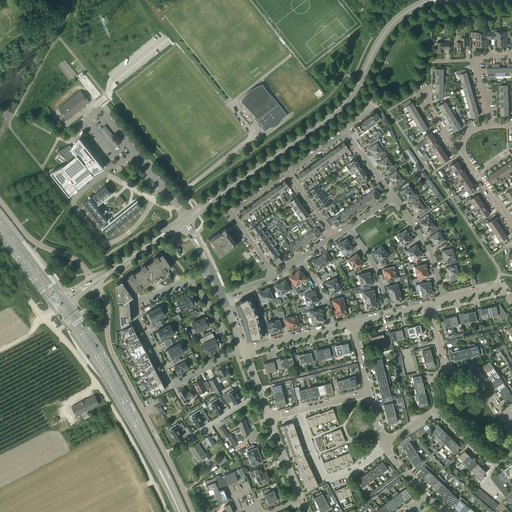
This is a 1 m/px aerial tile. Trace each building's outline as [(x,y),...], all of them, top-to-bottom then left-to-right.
[(501,39),(501,46),(507,46),(507,38),(510,38),(510,31),(507,31),(507,30),(506,29),(505,29),(503,29),(501,29),(500,30),(500,32),(500,33),(500,39),(501,39)] [(476,47),(481,47),(481,40),(482,40),(482,33),(482,32),(472,32),(472,39),(476,39),(476,47)] [(482,32),(482,33),(482,40),(481,40),(481,47),(488,47),(488,38),(491,38),(491,32),(482,32)] [(491,32),(491,38),(495,38),(495,46),(501,46),(501,39),(500,39),(500,33),(500,32),(494,32),(491,32)] [(465,46),(468,46),(468,37),(461,38),(461,42),(456,43),(457,51),(465,51),(465,46)] [(436,42),(437,52),(444,52),(443,49),(449,49),(449,42),(443,43),(443,42),(436,42)] [(496,76),(495,64),(492,65),(492,67),(493,67),(493,68),(488,68),(488,79),(491,79),(492,78),(492,76),(496,76)] [(504,75),(503,68),(498,68),(498,67),(499,67),(499,64),(495,64),(496,76),(504,75)] [(461,81),(468,79),(466,72),(465,69),(456,72),(457,75),(459,74),(461,81)] [(461,81),(463,88),(470,86),(468,79),(461,81)] [(241,102),(254,116),(255,115),(246,104),(247,97),(257,89),(264,90),(265,92),(267,91),(263,85),(259,87),(254,89),(248,93),(245,97),(241,102)] [(472,93),(470,86),(463,88),(465,95),(472,93)] [(281,121),(281,120),(287,115),(268,90),(267,91),(265,92),(264,90),(257,89),(247,97),(246,104),(255,115),(254,116),(254,118),(257,122),(260,123),(261,122),(263,124),(262,125),(262,128),(265,132),(270,128),(274,124),(276,126),(275,126),(274,127),(275,127),(276,126),(277,126),(278,125),(279,124),(280,123),(281,122),(281,121)] [(80,91),(58,109),(67,120),(70,117),(74,115),(89,102),(80,91)] [(475,102),(472,93),(465,95),(467,104),(475,102)] [(406,107),(407,109),(409,113),(416,109),(412,103),(411,103),(410,100),(402,105),(404,108),(406,107)] [(439,105),(442,111),(449,107),(445,101),(439,105)] [(467,104),(469,111),(477,109),(475,102),(467,104)] [(442,111),(446,118),(454,113),(455,113),(451,107),(449,108),(449,107),(442,111)] [(409,113),(411,116),(413,119),(420,115),(416,109),(409,113)] [(479,116),(477,109),(469,111),(471,118),(479,116)] [(382,121),(386,118),(382,112),(378,115),(376,112),(371,115),(377,123),(381,120),(382,121)] [(454,113),(446,118),(450,125),(459,119),(455,113),(454,113)] [(371,115),(367,118),(372,126),(377,123),(371,115)] [(413,119),(414,121),(417,126),(423,122),(420,115),(413,119)] [(367,118),(363,122),(368,129),(372,126),(367,118)] [(459,119),(450,125),(454,131),(455,131),(456,133),(459,131),(459,130),(463,128),(467,125),(465,123),(462,125),(459,119)] [(363,122),(358,125),(363,132),(364,132),(368,129),(363,122)] [(421,132),(427,128),(423,122),(417,126),(421,132)] [(363,132),(358,125),(354,128),(356,131),(352,133),(356,139),(360,136),(359,135),(363,132)] [(108,140),(114,136),(106,126),(100,130),(108,140)] [(416,145),(417,147),(434,136),(431,131),(423,136),(425,139),(416,145)] [(429,145),(437,140),(434,136),(417,147),(418,149),(428,143),(429,145)] [(370,151),(372,153),(380,147),(382,145),(380,141),(381,140),(379,137),(370,143),(372,146),(368,149),(369,151),(370,151)] [(91,175),(103,168),(80,139),(76,144),(75,142),(71,148),(69,145),(66,147),(59,153),(57,151),(69,162),(63,167),(63,166),(50,172),(69,196),(78,186),(77,185),(85,179),(91,174),(91,175)] [(428,150),(429,152),(440,145),(437,140),(429,145),(431,148),(428,150)] [(345,145),(347,144),(345,141),(340,145),(345,152),(349,150),(345,145)] [(340,145),(335,149),(341,159),(343,158),(341,155),(345,152),(340,145)] [(379,155),(380,157),(386,153),(384,151),(386,149),(382,145),(380,147),(372,153),(373,155),(372,155),(374,158),(379,155)] [(435,154),(443,149),(440,145),(429,152),(431,153),(434,151),(435,154)] [(335,149),(330,152),(335,159),(338,157),(340,160),(341,159),(335,149)] [(446,154),(443,149),(435,154),(437,157),(434,159),(435,161),(446,154)] [(330,152),(326,155),(331,162),(335,159),(330,152)] [(381,167),(390,161),(387,156),(388,156),(386,153),(380,157),(382,159),(377,162),(379,165),(380,165),(381,167)] [(446,154),(435,161),(433,162),(435,164),(440,161),(441,163),(449,159),(446,154)] [(326,155),(321,158),(326,165),(329,163),(331,166),(333,165),(331,162),(326,155)] [(326,165),(321,158),(317,161),(324,171),(325,170),(323,168),(326,165)] [(345,166),(348,170),(351,169),(358,163),(355,159),(345,166)] [(317,161),(313,164),(318,172),(321,169),(323,172),(324,171),(317,161)] [(393,165),(390,161),(381,167),(383,168),(382,169),(384,172),(388,169),(390,171),(395,167),(396,167),(400,164),(399,163),(397,164),(397,163),(396,164),(395,163),(393,165)] [(449,170),(450,172),(460,165),(457,161),(450,166),(452,168),(449,170)] [(352,175),(354,173),(361,168),(358,163),(351,169),(348,170),(352,175)] [(313,164),(308,167),(315,177),(317,176),(315,174),(318,172),(313,164)] [(507,164),(504,166),(503,167),(509,177),(511,176),(509,173),(511,171),(507,164)] [(456,175),(463,170),(460,165),(450,172),(451,174),(454,172),(456,175)] [(314,178),(315,177),(316,179),(317,179),(315,177),(308,167),(303,171),(308,178),(312,176),(314,178)] [(399,174),(397,170),(396,167),(395,167),(390,171),(392,173),(387,176),(389,179),(390,179),(391,180),(400,175),(399,174)] [(503,167),(498,170),(503,177),(506,175),(508,178),(509,177),(503,167)] [(361,168),(354,173),(357,177),(365,172),(361,168)] [(456,181),(466,174),(463,170),(456,175),(458,178),(455,180),(456,181)] [(503,177),(498,170),(494,173),(500,183),(502,182),(500,179),(503,177)] [(298,175),(300,177),(301,176),(304,181),(308,178),(303,171),(298,175)] [(357,177),(355,179),(358,184),(368,177),(365,172),(357,177)] [(394,186),(395,185),(397,187),(405,181),(404,179),(405,178),(402,173),(400,175),(391,180),(393,182),(392,183),(394,186)] [(494,173),(489,176),(491,179),(494,183),(497,181),(499,184),(500,183),(494,173)] [(462,184),(469,180),(466,174),(456,181),(457,183),(460,182),(462,184)] [(286,183),(288,182),(286,180),(280,184),(286,191),(290,188),(286,183)] [(473,184),(471,181),(469,180),(462,184),(464,188),(461,190),(463,191),(473,184)] [(403,194),(404,196),(412,190),(409,186),(410,185),(408,182),(403,186),(404,189),(400,192),(402,195),(403,194)] [(276,187),(283,197),(284,196),(282,193),(286,191),(280,184),(276,187)] [(382,189),(378,184),(375,186),(374,184),(372,186),(374,188),(371,190),(376,198),(380,195),(379,192),(382,189)] [(464,193),(467,191),(469,194),(476,189),(473,184),(463,191),(464,193)] [(318,185),(310,190),(314,195),(324,188),(323,186),(320,188),(318,185)] [(105,186),(92,196),(98,203),(110,193),(105,186)] [(271,190),(277,197),(279,195),(281,198),(283,197),(276,187),(271,190)] [(317,199),(324,194),(322,191),(324,189),(324,188),(314,195),(317,199)] [(267,193),(274,203),(275,202),(274,200),(277,197),(271,190),(267,193)] [(366,194),(371,201),(376,198),(371,190),(366,194)] [(412,200),(418,196),(416,194),(415,194),(412,190),(404,196),(405,198),(404,198),(406,201),(411,198),(412,200)] [(262,197),(268,204),(271,202),(273,204),(274,203),(267,193),(262,197)] [(320,203),(330,197),(329,195),(326,197),(324,194),(317,199),(320,203)] [(362,197),(367,204),(371,201),(366,194),(362,197)] [(471,198),(470,196),(465,199),(466,202),(470,199),(473,204),(480,199),(477,194),(471,198)] [(418,196),(412,200),(414,203),(410,206),(412,208),(414,210),(422,204),(419,200),(420,199),(418,196)] [(258,199),(266,209),(267,208),(265,206),(268,204),(262,197),(258,199)] [(299,202),(296,197),(289,202),(292,207),(299,202)] [(323,208),(331,203),(328,200),(331,198),(330,197),(320,203),(323,208)] [(357,200),(363,207),(367,204),(362,197),(357,200)] [(89,198),(83,203),(101,226),(107,221),(89,198)] [(254,203),(259,210),(262,208),(264,210),(266,209),(258,199),(254,203)] [(473,204),(475,207),(472,209),(473,211),(483,204),(480,199),(473,204)] [(355,206),(358,210),(363,207),(357,200),(353,203),(355,206)] [(137,202),(103,229),(108,235),(142,208),(137,202)] [(292,207),(295,211),(302,206),(299,202),(292,207)] [(422,204),(414,210),(415,212),(414,212),(416,215),(418,214),(420,216),(430,208),(429,206),(427,207),(424,202),(422,204)] [(259,210),(254,203),(250,206),(257,216),(258,215),(256,212),(259,210)] [(349,206),(354,214),(358,210),(355,206),(353,203),(349,206)] [(477,211),(479,213),(479,214),(487,209),(483,204),(473,211),(474,213),(477,211)] [(257,216),(250,206),(245,209),(250,216),(253,214),(255,217),(256,216),(257,216)] [(295,211),(298,216),(305,211),(302,206),(295,211)] [(344,209),(349,217),(354,214),(349,206),(344,209)] [(239,213),(241,216),(242,215),(246,220),(250,216),(245,209),(239,213)] [(340,212),(345,220),(349,217),(344,209),(340,212)] [(486,220),(486,219),(484,217),(490,214),(487,209),(479,214),(483,218),(479,221),(481,223),(482,222),(486,220)] [(298,216),(301,220),(309,215),(305,211),(298,216)] [(335,216),(341,223),(345,220),(340,212),(335,216)] [(423,227),(431,222),(428,217),(429,217),(428,214),(420,220),(421,222),(419,223),(421,226),(422,226),(423,227)] [(331,219),(330,218),(327,221),(331,226),(334,223),(336,226),(341,223),(335,216),(331,219)] [(490,227),(497,222),(494,218),(489,221),(487,219),(486,220),(482,222),(484,225),(487,223),(490,227)] [(311,229),(317,237),(321,233),(319,231),(323,228),(319,222),(315,225),(314,223),(310,227),(311,229)] [(431,222),(423,227),(424,229),(424,230),(425,233),(430,230),(432,232),(437,228),(435,225),(434,226),(431,222)] [(501,228),(497,222),(490,227),(492,231),(489,232),(491,234),(501,228)] [(252,229),(255,233),(262,228),(259,223),(252,228),(251,229),(252,229)] [(310,230),(307,232),(312,240),(317,237),(311,229),(310,227),(308,228),(310,230)] [(222,255),(234,246),(233,244),(235,243),(228,233),(226,234),(225,232),(227,231),(224,228),(210,239),(211,241),(209,242),(218,255),(220,253),(222,255)] [(255,233),(258,237),(265,232),(262,229),(262,228),(255,233)] [(432,240),(433,241),(441,236),(438,231),(439,231),(437,228),(432,232),(433,234),(429,237),(431,240),(432,240)] [(504,232),(501,228),(491,234),(492,236),(495,234),(497,237),(504,232)] [(268,230),(265,232),(258,237),(261,242),(271,235),(268,230)] [(396,235),(400,241),(408,235),(407,234),(408,233),(406,230),(400,234),(399,233),(396,235)] [(307,232),(303,235),(308,243),(312,240),(307,232)] [(502,241),(507,237),(504,232),(497,237),(500,242),(496,244),(498,247),(503,243),(502,241)] [(271,235),(261,242),(264,246),(274,239),(271,235)] [(303,235),(298,239),(303,246),(308,243),(303,235)] [(408,235),(400,241),(403,246),(412,240),(410,236),(409,237),(408,235)] [(441,236),(433,241),(434,243),(433,244),(435,247),(440,243),(441,246),(447,242),(445,239),(444,240),(441,236)] [(340,250),(349,244),(348,242),(349,242),(346,238),(341,242),(340,242),(337,244),(341,250),(340,250)] [(267,251),(276,244),(277,243),(274,239),(264,246),(267,251)] [(298,239),(294,242),(299,249),(303,246),(298,239)] [(289,245),(291,247),(295,252),(299,249),(294,242),(289,245)] [(349,244),(340,250),(343,255),(353,249),(351,245),(350,246),(349,244)] [(376,255),(377,257),(385,251),(381,245),(378,248),(378,249),(373,252),(375,256),(376,255)] [(407,253),(409,256),(418,250),(417,248),(418,248),(416,245),(407,251),(408,253),(407,253)] [(443,254),(443,256),(453,253),(452,248),(453,248),(452,245),(446,247),(446,249),(441,251),(442,254),(443,254)] [(267,251),(270,255),(278,250),(277,249),(274,246),(267,251)] [(284,252),(281,248),(278,250),(270,255),(273,260),(281,254),(284,252)] [(385,251),(377,257),(378,259),(377,259),(380,262),(390,256),(386,250),(385,251)] [(418,250),(409,256),(413,261),(423,255),(420,251),(420,252),(418,250)] [(321,255),(327,264),(331,262),(330,261),(332,260),(326,251),(322,253),(323,254),(321,255)] [(161,252),(124,278),(134,292),(171,266),(161,252)] [(350,265),(359,259),(358,257),(359,257),(357,253),(348,260),(349,262),(348,262),(350,265)] [(454,258),(453,253),(443,256),(444,258),(443,258),(444,261),(449,260),(450,263),(457,261),(456,258),(454,258)] [(284,259),(281,254),(273,260),(277,264),(279,262),(280,264),(286,260),(285,258),(284,259)] [(327,264),(321,255),(317,258),(323,268),(324,268),(323,266),(327,264),(327,265),(327,264)] [(318,272),(323,268),(317,258),(315,259),(311,261),(315,267),(314,267),(317,270),(318,272)] [(360,260),(359,259),(350,265),(352,268),(353,268),(355,270),(364,263),(361,260),(360,260)] [(447,270),(447,272),(457,270),(456,265),(461,264),(460,260),(457,261),(450,263),(447,264),(447,266),(445,267),(446,270),(447,270)] [(395,266),(399,265),(398,262),(393,263),(392,263),(393,266),(382,269),(383,273),(384,273),(385,274),(396,272),(395,266)] [(415,273),(426,270),(425,268),(426,268),(425,264),(415,267),(416,272),(415,273)] [(296,273),(295,274),(302,284),(301,282),(306,278),(304,275),(303,275),(299,270),(296,272),(296,273)] [(428,276),(427,272),(426,272),(426,270),(415,273),(416,276),(417,276),(418,278),(428,276)] [(457,270),(447,272),(448,275),(447,275),(448,278),(450,278),(451,281),(454,281),(454,279),(460,278),(459,275),(457,270)] [(358,281),(370,278),(369,276),(370,276),(369,272),(357,275),(358,281)] [(398,277),(396,272),(385,274),(385,276),(384,277),(385,281),(398,278),(398,277)] [(293,287),(294,288),(297,293),(297,292),(299,291),(297,287),(302,284),(295,274),(293,275),(293,274),(289,277),(295,286),(293,287)] [(328,287),(339,283),(339,282),(338,283),(336,277),(325,282),(327,286),(327,285),(328,287)] [(370,280),(370,278),(358,281),(359,281),(360,284),(361,284),(361,286),(372,284),(371,280),(370,280)] [(132,296),(121,280),(116,284),(120,328),(129,323),(129,318),(131,318),(129,298),(132,296)] [(282,283),(280,284),(286,294),(285,292),(290,289),(285,280),(281,282),(282,283)] [(417,285),(418,291),(430,288),(430,286),(431,286),(430,282),(417,285)] [(342,288),(339,283),(328,287),(329,289),(328,289),(330,293),(342,288)] [(286,294),(280,284),(278,285),(278,284),(274,286),(280,297),(286,294)] [(389,290),(389,292),(399,290),(397,284),(387,286),(388,290),(389,290)] [(266,290),(264,291),(267,299),(273,297),(269,288),(265,289),(266,290)] [(430,288),(418,291),(420,290),(422,297),(426,296),(426,295),(432,294),(431,290),(430,288)] [(361,293),(362,298),(374,296),(373,294),(374,293),(373,289),(361,293)] [(258,292),(261,301),(267,299),(264,291),(262,291),(262,290),(258,292)] [(306,300),(316,296),(315,294),(316,294),(314,290),(304,294),(306,300)] [(194,299),(192,295),(178,302),(180,306),(194,299)] [(403,301),(401,295),(390,297),(391,299),(390,299),(391,303),(397,302),(398,303),(402,302),(401,301),(403,301)] [(307,306),(319,301),(317,298),(316,298),(316,296),(306,300),(304,301),(307,306)] [(256,310),(249,297),(238,303),(246,317),(251,339),(263,336),(260,322),(264,321),(263,316),(262,314),(260,308),(256,310)] [(333,303),(334,305),(344,303),(343,297),(331,299),(332,303),(333,303)] [(196,304),(194,299),(180,306),(182,311),(184,309),(184,310),(196,304)] [(375,301),(365,303),(367,310),(371,309),(371,308),(378,307),(377,303),(376,303),(375,301)] [(499,304),(495,305),(497,315),(499,315),(502,320),(507,316),(499,304)] [(497,315),(495,305),(491,306),(491,307),(487,308),(490,317),(496,316),(496,315),(497,315)] [(160,307),(145,314),(148,318),(162,311),(160,307)] [(309,312),(308,312),(310,317),(311,317),(321,315),(320,313),(321,313),(320,309),(314,310),(313,307),(308,309),(309,312)] [(345,308),(335,310),(335,312),(334,312),(335,316),(341,315),(342,316),(348,314),(346,308),(345,308)] [(483,308),(478,309),(480,320),(490,317),(487,308),(483,309),(483,308)] [(473,312),(469,313),(471,322),(480,320),(478,309),(473,311),(473,312)] [(148,318),(150,323),(164,315),(162,311),(148,318)] [(464,313),(459,314),(462,324),(471,322),(469,313),(465,314),(464,313)] [(455,316),(451,317),(453,327),(462,324),(459,314),(454,315),(455,316)] [(291,317),(293,326),(295,326),(295,327),(299,326),(297,315),(291,317)] [(316,322),(323,321),(322,317),(321,317),(321,315),(311,317),(313,324),(316,323),(316,322)] [(192,323),(194,328),(209,321),(207,316),(194,322),(192,323)] [(291,327),(293,327),(291,317),(285,318),(287,329),(291,328),(291,327)] [(444,319),(445,321),(441,322),(444,332),(447,331),(446,328),(453,327),(451,317),(447,318),(446,317),(444,318),(444,319)] [(273,321),(276,331),(278,330),(278,331),(282,330),(279,319),(273,321)] [(209,320),(209,321),(194,328),(197,332),(211,325),(209,320)] [(267,322),(270,333),(274,332),(274,331),(276,331),(273,321),(267,322)] [(419,335),(422,334),(420,324),(418,324),(418,325),(414,326),(416,335),(418,343),(419,346),(428,344),(427,341),(421,342),(419,335)] [(123,329),(126,336),(128,335),(135,331),(132,325),(123,329)] [(169,325),(155,332),(157,337),(172,329),(169,325)] [(407,338),(410,337),(416,335),(414,326),(410,328),(409,326),(404,327),(407,338)] [(396,331),(398,340),(407,338),(404,327),(399,329),(400,330),(396,331)] [(172,329),(157,337),(160,341),(174,334),(172,329)] [(128,338),(130,342),(138,337),(135,331),(128,335),(126,336),(128,338)] [(394,349),(392,341),(398,340),(396,331),(391,332),(391,331),(386,332),(389,342),(390,350),(391,352),(394,351),(394,349)] [(385,343),(389,342),(386,332),(381,333),(381,335),(377,336),(379,344),(385,343)] [(207,336),(205,337),(200,339),(202,343),(205,341),(206,343),(202,345),(206,352),(221,345),(218,339),(215,340),(215,339),(213,340),(212,338),(214,337),(212,333),(207,336)] [(379,344),(377,336),(373,337),(373,335),(370,336),(373,346),(379,344)] [(130,342),(133,348),(142,344),(138,337),(130,342)] [(344,355),(343,353),(350,352),(347,341),(345,342),(345,343),(341,344),(344,355)] [(133,348),(136,355),(145,350),(142,344),(133,348)] [(179,344),(165,351),(167,355),(181,348),(179,344)] [(344,355),(341,344),(337,345),(336,344),(331,345),(334,358),(344,355)] [(468,348),(465,349),(467,358),(467,359),(467,358),(469,358),(469,357),(473,356),(474,356),(471,345),(470,344),(469,344),(468,346),(468,348)] [(474,344),(471,345),(474,356),(473,356),(474,357),(476,356),(480,355),(483,354),(482,352),(482,349),(481,348),(480,345),(477,346),(475,347),(474,344)] [(334,358),(331,345),(326,347),(327,348),(322,349),(325,358),(331,357),(331,358),(334,358)] [(421,358),(424,357),(432,355),(430,349),(429,349),(428,346),(420,349),(421,354),(420,355),(421,358)] [(382,354),(381,352),(380,347),(376,348),(377,353),(372,354),(372,357),(382,355),(382,354)] [(167,355),(170,360),(181,354),(181,353),(184,352),(181,348),(167,355)] [(318,360),(325,358),(322,349),(318,350),(318,349),(313,350),(316,360),(318,360)] [(461,359),(459,350),(454,352),(454,349),(449,350),(451,360),(454,359),(454,361),(455,362),(455,361),(457,361),(457,360),(461,359)] [(465,349),(459,350),(461,359),(461,361),(461,360),(463,359),(467,358),(465,349)] [(136,355),(140,361),(148,356),(145,350),(136,355)] [(313,361),(316,360),(313,350),(308,351),(308,353),(304,353),(307,363),(313,361)] [(503,360),(506,359),(501,351),(495,354),(497,357),(500,355),(503,360)] [(394,362),(392,352),(386,354),(387,357),(390,356),(391,363),(394,362)] [(300,365),(307,363),(304,353),(300,355),(300,353),(295,355),(297,365),(300,364),(300,365)] [(294,366),(297,365),(295,355),(289,356),(290,357),(285,358),(288,368),(294,366)] [(140,361),(143,367),(152,363),(148,356),(140,361)] [(178,361),(179,364),(173,367),(175,371),(176,370),(178,374),(188,368),(185,362),(186,361),(184,358),(178,361)] [(279,370),(281,369),(288,368),(285,358),(282,359),(281,358),(276,359),(279,370)] [(379,366),(383,365),(381,358),(372,361),(374,367),(379,366)] [(264,364),(265,370),(269,369),(269,372),(279,370),(276,359),(271,361),(271,362),(264,364)] [(486,371),(493,367),(490,362),(483,366),(486,371)] [(143,367),(146,374),(155,369),(152,363),(143,367)] [(385,371),(383,365),(379,366),(374,367),(375,373),(380,372),(385,371)] [(493,367),(486,371),(490,376),(497,372),(493,367)] [(221,382),(230,377),(227,370),(225,371),(224,368),(217,371),(218,374),(217,375),(218,377),(215,378),(209,381),(215,393),(222,390),(218,383),(221,382)] [(146,374),(150,380),(158,375),(155,369),(146,374)] [(386,377),(385,371),(380,372),(375,373),(377,380),(382,378),(386,377)] [(412,380),(412,383),(422,381),(420,372),(419,373),(417,373),(409,375),(410,378),(413,377),(413,380),(412,380)] [(502,375),(500,377),(497,372),(490,376),(493,381),(502,375)] [(158,375),(150,380),(153,386),(162,382),(158,375)] [(506,380),(502,375),(493,381),(496,387),(506,380)] [(349,377),(352,387),(358,385),(356,376),(349,377)] [(294,385),(297,384),(296,381),(303,380),(302,377),(292,379),(294,385)] [(345,388),(352,387),(349,377),(343,379),(345,388)] [(388,384),(386,377),(382,378),(377,380),(379,386),(383,385),(388,384)] [(285,381),(286,384),(289,383),(289,387),(290,387),(291,390),(293,389),(292,383),(291,379),(285,381)] [(343,379),(337,381),(336,379),(333,380),(336,390),(339,389),(339,390),(345,388),(343,379)] [(206,390),(210,388),(206,381),(203,383),(204,383),(202,384),(200,380),(193,384),(199,394),(206,391),(206,390)] [(333,391),(336,390),(333,380),(330,381),(330,382),(324,384),(326,393),(333,391)] [(506,380),(496,387),(499,391),(506,387),(509,385),(506,380)] [(165,388),(162,382),(153,386),(156,393),(165,388)] [(320,395),(326,393),(324,384),(318,386),(320,395)] [(389,390),(388,384),(383,385),(379,386),(380,392),(385,391),(389,390)] [(282,388),(281,385),(272,387),(273,394),(284,391),(284,388),(282,388)] [(311,387),(313,396),(320,395),(318,386),(311,387)] [(305,389),(307,398),(313,396),(311,387),(305,389)] [(506,387),(499,391),(503,396),(510,392),(506,387)] [(189,399),(194,397),(191,391),(186,393),(184,389),(178,392),(183,403),(190,400),(189,399)] [(235,405),(241,401),(235,391),(234,391),(233,389),(228,392),(230,396),(227,398),(230,403),(233,401),(235,405)] [(307,398),(305,389),(298,391),(301,400),(307,398)] [(385,391),(380,392),(382,399),(383,402),(395,399),(395,395),(391,396),(389,390),(385,391)] [(510,392),(503,396),(506,402),(507,401),(508,403),(511,400),(511,390),(510,392)] [(284,398),(282,392),(284,391),(273,394),(275,400),(284,398)] [(417,395),(414,395),(416,401),(418,400),(420,407),(428,405),(425,393),(417,395)] [(88,398),(71,407),(76,416),(93,408),(93,407),(99,404),(95,395),(88,398)] [(167,403),(163,396),(158,399),(162,406),(167,403)] [(401,403),(402,407),(405,406),(402,397),(396,399),(397,402),(397,401),(398,404),(401,403)] [(218,415),(224,412),(219,405),(222,403),(219,398),(210,403),(218,415)] [(286,404),(284,398),(275,400),(277,406),(286,404)] [(390,410),(394,409),(392,403),(383,405),(385,411),(390,410)] [(160,405),(153,408),(157,415),(154,416),(157,421),(164,417),(162,413),(164,411),(160,405)] [(333,409),(326,411),(330,421),(336,418),(333,409)] [(385,411),(387,418),(391,417),(396,416),(394,409),(390,410),(385,411)] [(199,427),(205,424),(200,417),(203,415),(200,410),(191,415),(199,427)] [(326,411),(319,414),(323,422),(323,424),(330,421),(326,411)] [(319,413),(312,415),(316,425),(323,422),(319,414),(319,413)] [(312,415),(306,418),(310,428),(316,425),(312,415)] [(397,422),(396,416),(391,417),(387,418),(388,425),(397,422)] [(248,428),(245,419),(237,422),(239,428),(235,430),(236,433),(240,431),(248,428)] [(291,422),(282,426),(292,456),(293,458),(294,458),(296,464),(308,490),(317,486),(316,484),(305,460),(304,460),(291,422)] [(177,441),(183,437),(179,430),(182,428),(179,423),(170,429),(177,441)] [(435,438),(443,430),(438,425),(435,427),(436,429),(433,432),(434,432),(433,433),(435,435),(433,436),(435,438)] [(218,429),(224,438),(229,435),(224,426),(218,429)] [(248,428),(240,431),(242,435),(237,437),(239,441),(246,438),(245,434),(250,433),(248,428)] [(340,429),(331,433),(333,439),(343,435),(340,429)] [(442,440),(447,434),(443,430),(435,438),(440,443),(442,440)] [(446,444),(452,439),(447,434),(442,440),(446,444)] [(215,444),(209,435),(205,438),(210,447),(215,444)] [(343,435),(333,439),(336,446),(346,442),(343,435)] [(408,438),(400,443),(404,449),(403,449),(403,450),(405,451),(408,455),(416,450),(417,449),(415,446),(414,447),(412,444),(411,442),(408,438)] [(450,449),(456,443),(452,439),(446,444),(450,449)] [(456,443),(450,449),(453,451),(451,452),(453,454),(460,447),(458,445),(459,444),(457,442),(456,443)] [(206,457),(198,443),(190,448),(196,457),(195,458),(198,462),(206,457)] [(247,451),(250,458),(259,454),(256,447),(254,448),(253,444),(247,448),(248,451),(247,451)] [(408,455),(407,455),(408,457),(409,457),(411,460),(419,455),(416,450),(408,455)] [(459,457),(463,461),(469,455),(465,451),(459,457)] [(350,452),(343,455),(347,465),(354,462),(350,452)] [(259,454),(250,458),(252,465),(253,464),(255,467),(261,464),(260,462),(262,461),(259,454)] [(343,455),(337,457),(340,467),(347,465),(343,455)] [(411,460),(410,461),(412,463),(412,462),(415,466),(417,470),(425,461),(422,457),(421,458),(419,455),(411,460)] [(433,455),(429,459),(431,461),(433,460),(437,464),(439,462),(435,458),(435,457),(433,455)] [(468,465),(473,460),(469,455),(463,461),(468,465)] [(446,465),(451,461),(448,459),(447,460),(443,456),(441,458),(444,461),(443,462),(446,465)] [(337,457),(330,460),(334,470),(340,467),(337,457)] [(449,466),(454,471),(456,469),(451,465),(455,461),(453,459),(451,461),(446,465),(448,467),(449,466)] [(330,460),(325,462),(328,472),(334,470),(330,460)] [(472,470),(478,464),(473,460),(468,465),(472,470)] [(377,465),(382,472),(387,468),(382,462),(377,465)] [(432,469),(425,463),(420,469),(421,471),(419,473),(424,477),(430,471),(432,469)] [(476,474),(482,468),(478,464),(472,470),(476,474)] [(384,474),(382,472),(377,465),(372,469),(377,476),(379,478),(384,474)] [(511,475),(511,471),(508,466),(503,470),(509,478),(511,475)] [(263,473),(261,468),(249,473),(252,479),(256,477),(260,485),(264,483),(264,482),(270,479),(266,471),(263,473)] [(482,468),(476,474),(480,478),(486,472),(482,468)] [(368,472),(373,479),(377,476),(372,469),(368,472)] [(503,482),(509,478),(503,470),(498,474),(503,482)] [(241,480),(238,474),(236,475),(234,471),(232,472),(230,472),(229,472),(233,484),(241,480)] [(434,476),(430,471),(424,477),(428,481),(434,476)] [(225,475),(226,478),(228,484),(229,485),(233,484),(229,472),(228,473),(226,475),(225,475)] [(373,479),(368,472),(363,476),(368,483),(373,479)] [(397,476),(393,472),(391,474),(393,476),(388,480),(389,482),(397,476)] [(441,477),(439,474),(436,477),(434,476),(428,481),(433,486),(441,477)] [(215,477),(215,478),(218,487),(222,485),(223,486),(228,484),(226,478),(221,480),(219,475),(215,477)] [(358,480),(363,486),(368,483),(363,476),(358,480)] [(437,490),(444,482),(445,481),(441,477),(433,486),(437,490)] [(206,489),(207,491),(213,488),(217,487),(217,488),(218,488),(219,488),(218,487),(215,478),(205,482),(206,485),(207,487),(206,489)] [(402,483),(398,478),(391,484),(394,487),(396,485),(395,484),(397,482),(399,485),(402,483)] [(466,483),(473,490),(477,485),(475,483),(473,486),(468,481),(466,483)] [(444,482),(437,490),(442,494),(447,488),(444,486),(446,484),(444,482)] [(329,493),(331,496),(333,495),(328,484),(322,487),(323,490),(326,488),(329,493)] [(348,485),(342,488),(346,498),(352,495),(348,485)] [(210,495),(214,493),(220,491),(219,489),(217,490),(217,488),(217,487),(213,488),(207,491),(209,493),(210,495)] [(342,488),(335,491),(339,500),(346,498),(342,488)] [(406,488),(398,494),(403,501),(411,495),(406,488)] [(442,494),(446,498),(451,492),(447,488),(442,494)] [(214,493),(216,498),(221,496),(221,497),(220,498),(222,503),(229,501),(228,498),(229,498),(226,492),(225,493),(224,489),(220,491),(214,493)] [(269,489),(262,492),(265,499),(276,494),(276,493),(274,491),(273,490),(270,492),(269,489)] [(453,504),(458,499),(454,495),(456,492),(453,490),(451,492),(446,498),(453,505),(453,504)] [(315,500),(317,504),(325,499),(331,496),(329,493),(323,496),(321,491),(316,494),(317,496),(312,499),(313,501),(315,500)] [(375,493),(374,491),(367,496),(364,492),(361,495),(365,500),(375,493)] [(277,495),(276,494),(265,499),(266,500),(262,502),(265,508),(275,504),(274,501),(277,500),(277,498),(277,495)] [(398,494),(394,497),(399,504),(403,501),(398,494)] [(394,497),(389,501),(394,508),(399,504),(394,497)] [(460,497),(453,504),(456,507),(460,511),(466,504),(466,505),(467,503),(460,497)] [(321,511),(329,507),(328,505),(325,499),(317,504),(319,507),(317,508),(319,511),(321,511)] [(389,501),(384,504),(389,511),(394,508),(389,501)] [(370,506),(368,504),(367,502),(360,507),(363,511),(370,506)] [(231,503),(225,505),(224,506),(226,510),(222,511),(233,511),(232,509),(233,509),(231,503)]
